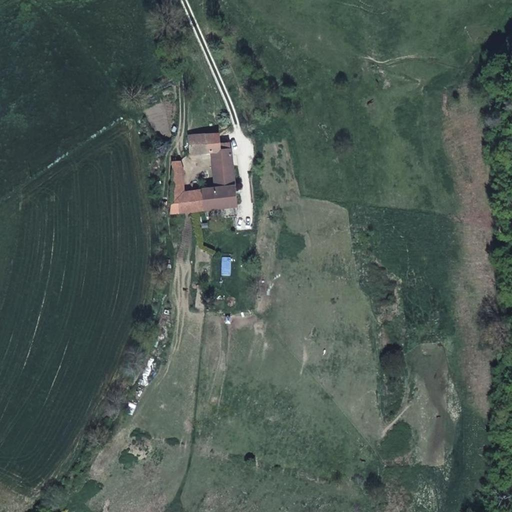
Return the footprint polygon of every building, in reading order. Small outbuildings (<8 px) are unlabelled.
[(231,143),(221,144),(220,133),(190,135),(192,154),(196,154),(213,152),(214,159),(232,157),(231,143)] [(233,164),(232,157),(214,159),(215,166),(233,164)] [(173,172),(183,172),(180,162),(172,162),(173,172)] [(234,178),(233,164),(215,166),(217,188),(235,186),(234,178)] [(238,216),(235,186),(217,188),(197,191),(184,192),(183,172),(173,172),(173,174),(172,182),(171,213),(206,209),(207,219),(238,216)]
